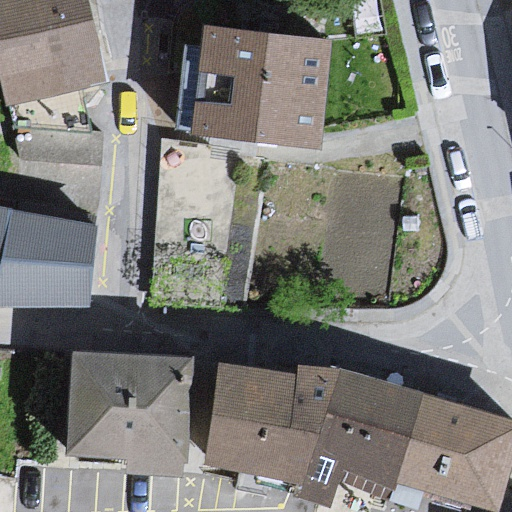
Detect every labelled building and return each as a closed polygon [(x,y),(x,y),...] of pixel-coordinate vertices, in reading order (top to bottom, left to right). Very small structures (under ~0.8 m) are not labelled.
[(82,0),(0,0),(0,43),(10,90),(79,75),(98,70),(82,0)] [(329,38),(202,22),(191,133),(322,147),(329,38)] [(79,75),(10,90),(21,153),(98,162),(100,130),(89,129),(79,75)] [(90,218),(0,202),(0,295),(84,300),(90,218)] [(183,358),(73,352),(68,448),(178,454),(183,358)] [(295,370),(218,358),(203,457),(304,479),(299,495),(328,505),(338,477),(389,498),(398,480),(496,506),(511,452),(511,418),(336,365),(296,361),(295,370)]
